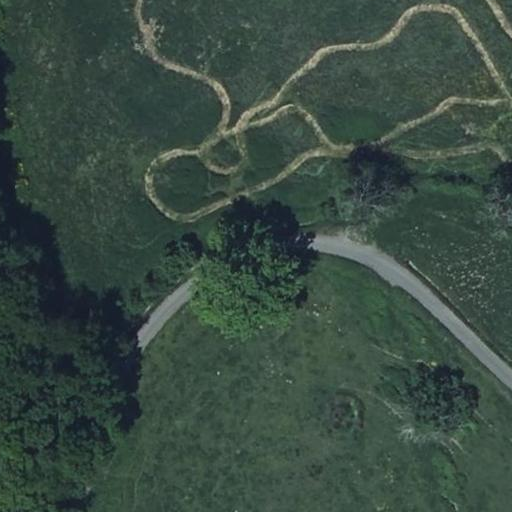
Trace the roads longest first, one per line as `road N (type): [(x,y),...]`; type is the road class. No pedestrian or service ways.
road 1 (residential): [(511,346),(371,222),(290,212),(205,241),(108,322),(77,367),(51,511)]
road 2 (track): [(511,225),(410,191),(371,222)]
